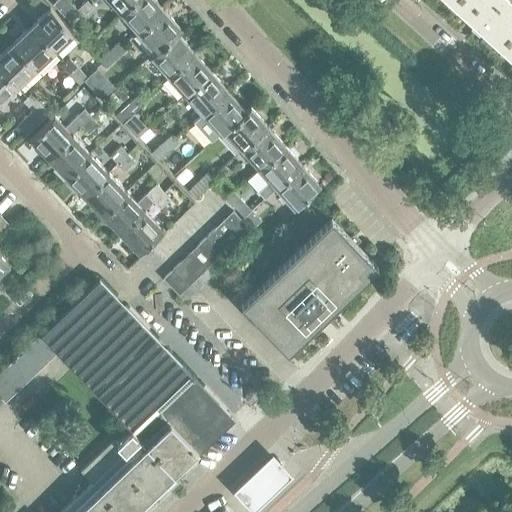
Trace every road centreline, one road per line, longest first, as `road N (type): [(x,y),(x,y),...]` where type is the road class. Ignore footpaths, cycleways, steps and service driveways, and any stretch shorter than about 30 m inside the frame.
road 1 (residential): [(184,511),(441,260)]
road 2 (residential): [(441,260),(211,0)]
road 3 (tertiary): [(472,359),(293,511)]
road 4 (tertiary): [(355,511),(488,381)]
road 5 (residential): [(511,109),(393,0)]
road 6 (residential): [(83,251),(0,160)]
